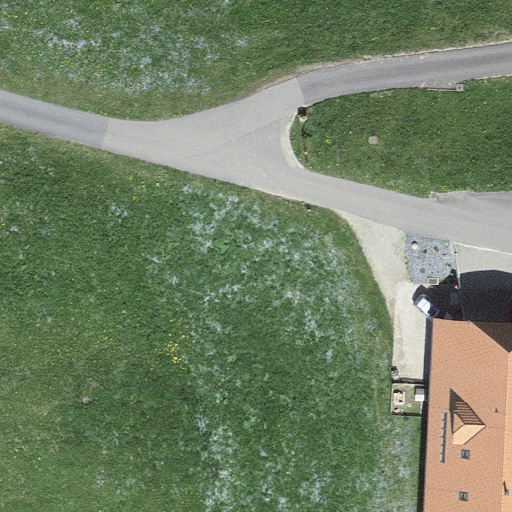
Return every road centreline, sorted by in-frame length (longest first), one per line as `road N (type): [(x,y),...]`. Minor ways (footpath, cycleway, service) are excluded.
road 1 (track): [(511,55),(406,65),(287,90),(168,148)]
road 2 (track): [(511,231),(285,186),(168,148)]
